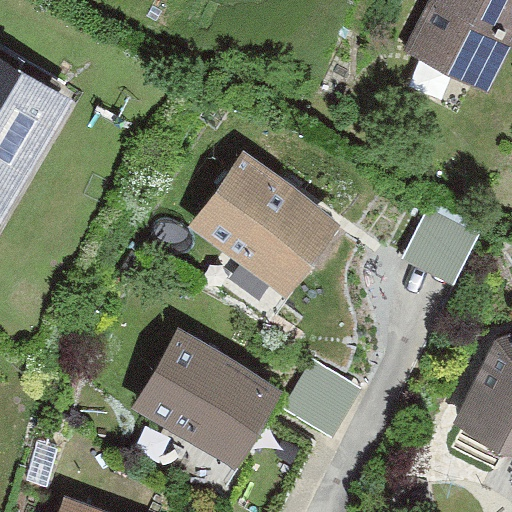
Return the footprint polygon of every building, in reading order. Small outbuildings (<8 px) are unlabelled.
[(511,17),(511,0),(440,0),(419,41),(484,74),(511,17)] [(23,58),(0,45),(0,209),(64,97),(16,70),(23,58)] [(338,218),(249,157),(206,220),(295,280),(338,218)] [(431,204),(406,252),(457,278),(482,231),(431,204)] [(271,386),(185,337),(150,399),(236,448),(271,386)] [(511,343),(503,346),(473,418),(511,435),(511,343)] [(364,386),(314,358),(287,406),(338,434),(364,386)]
